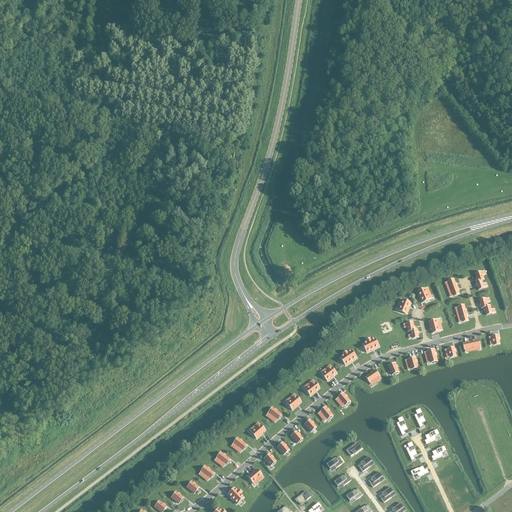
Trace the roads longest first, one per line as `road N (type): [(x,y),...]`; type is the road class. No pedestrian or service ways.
road 1 (primary): [(257,324),(10,511)]
road 2 (secondary): [(245,299),(234,259),(274,134),(296,0)]
road 3 (residential): [(426,345),(378,360),(330,392),(187,511)]
road 4 (primary): [(42,511),(271,336)]
road 5 (primary): [(271,336),(359,281),(489,222)]
road 6 (primary): [(489,222),(368,262),(266,319)]
